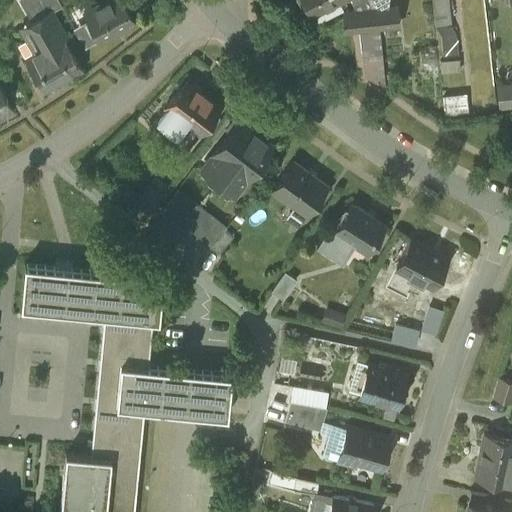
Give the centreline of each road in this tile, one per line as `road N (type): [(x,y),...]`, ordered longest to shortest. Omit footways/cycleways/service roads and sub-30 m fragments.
road 1 (residential): [(511,212),(431,177),(362,131),(240,34),(213,2)]
road 2 (residential): [(411,511),(511,212)]
road 3 (residential): [(213,2),(103,111),(0,176)]
